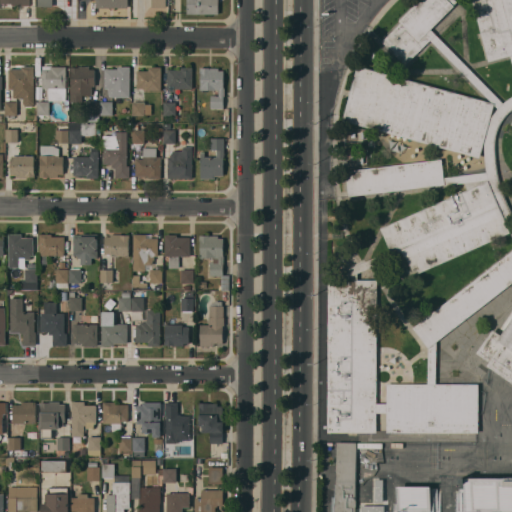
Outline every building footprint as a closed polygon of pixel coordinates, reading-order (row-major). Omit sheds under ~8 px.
[(218,0),(219,13),(187,13),(187,0),(218,0)] [(405,65),(381,41),(400,21),(399,20),(419,0),(449,0),(454,5),(430,29),(436,34),(430,40),(405,65)] [(488,61),(472,0),(511,0),(511,54),(510,55),(488,61)] [(444,176),(486,171),(485,164),(484,154),(484,142),(490,118),(494,112),(498,108),(494,104),(495,103),(492,102),(430,40),(436,34),(503,102),(507,99),(511,95),(511,62),(510,55),(511,54),(511,110),(511,111),(505,116),(500,124),(497,131),(496,137),(495,143),(496,158),(497,165),(498,173),(500,180),(502,187),(505,197),(509,207),(511,212),(511,235),(510,232),(488,180),(488,179),(445,184),(444,176)] [(495,103),(494,104),(490,118),(484,142),(480,158),(342,120),(357,65),(492,102),(495,103)] [(34,105),(32,105),(32,106),(25,106),(25,103),(23,103),(23,97),(13,97),(13,88),(9,88),(9,68),(22,68),(22,66),(34,66),(34,105)] [(48,100),(49,87),(42,87),(42,76),(42,68),(50,68),(50,66),(66,66),(66,100),(48,100)] [(82,95),(82,102),(70,102),(70,87),(71,87),(71,69),(70,69),(70,67),(80,67),(80,66),(89,66),(89,68),(95,68),(95,86),(92,86),(92,95),(82,95)] [(105,88),(105,68),(118,68),(118,66),(130,66),(130,96),(109,96),(108,88),(105,88)] [(161,90),(145,90),(145,89),(143,89),(143,88),(137,88),(137,70),(148,70),(148,66),(161,66),(161,90)] [(192,88),(174,88),(174,86),(167,86),(167,69),(179,69),(179,66),(193,66),(192,88)] [(211,108),(210,94),(218,94),(218,89),(216,89),(200,89),(200,86),(201,86),(201,73),(200,73),(200,67),(209,67),(218,67),(218,70),(224,70),(224,86),(224,96),(224,108),(211,108)] [(5,101),(17,101),(17,115),(14,115),(14,117),(11,117),(11,115),(9,115),(9,116),(6,116),(6,115),(5,115),(5,101)] [(37,114),(37,101),(50,101),(50,114),(37,114)] [(100,101),(113,101),(113,115),(100,115),(100,102),(100,101)] [(133,101),(145,101),(145,103),(151,103),(151,114),(145,114),(145,115),(133,115),(133,101)] [(165,115),(165,101),(176,101),(176,115),(165,115)] [(87,102),(100,102),(100,115),(99,115),(99,121),(96,121),(87,122),(87,102)] [(96,121),(96,122),(100,122),(100,132),(96,132),(96,133),(92,135),(84,135),(82,133),(82,143),(70,143),(70,142),(70,124),(70,122),(87,122),(96,121)] [(124,126),(128,122),(132,126),(128,130),(124,126)] [(70,142),(56,142),(56,124),(70,124),(70,142)] [(5,141),(5,128),(18,128),(18,141),(5,141)] [(145,129),(144,143),(132,143),(132,129),(145,129)] [(165,143),(165,129),(176,129),(176,143),(165,143)] [(115,177),(115,167),(111,167),(111,164),(103,164),(103,135),(116,135),(116,131),(127,131),(127,165),(130,165),(129,177),(115,177)] [(224,157),(223,157),(223,175),(215,175),(215,178),(201,178),(201,151),(205,151),(205,156),(217,156),(217,149),(210,149),(210,137),(224,137),(224,157)] [(59,155),(63,155),(64,173),(58,174),(58,176),(40,177),(40,171),(41,171),(40,157),(40,154),(41,154),(40,145),(53,145),(59,147),(59,155)] [(183,150),(183,146),(192,146),(192,177),(168,177),(168,156),(170,156),(170,155),(173,150),(183,150)] [(87,177),(87,175),(74,175),(73,156),(90,156),(90,151),(91,151),(91,147),(98,147),(99,177),(87,177)] [(161,178),(148,178),(148,175),(135,175),(136,158),(143,158),(143,147),(157,147),(157,156),(161,156),(161,178)] [(33,155),(34,155),(34,172),(35,172),(35,176),(27,176),(27,177),(16,177),(16,174),(10,174),(10,158),(11,158),(11,155),(33,155)] [(348,196),(345,170),(442,158),(444,176),(445,184),(348,196)] [(403,279),(393,257),(390,250),(380,228),(488,180),(510,232),(403,279)] [(25,267),(9,267),(9,233),(22,233),(22,237),(33,237),(34,255),(31,255),(31,258),(25,259),(25,267)] [(40,233),(52,233),(52,236),(65,236),(65,253),(64,253),(64,255),(47,255),(47,263),(40,263),(40,255),(40,233)] [(92,257),(92,264),(80,264),(80,258),(78,258),(78,255),(74,255),(74,234),(82,234),(82,233),(98,234),(98,257),(92,257)] [(111,255),(111,253),(105,253),(105,236),(110,236),(110,233),(120,233),(120,234),(129,234),(129,255),(111,255)] [(134,270),(134,233),(157,233),(157,237),(158,237),(158,255),(155,255),(155,259),(153,259),(153,264),(152,264),(152,269),(163,269),(163,282),(150,282),(150,269),(146,269),(146,270),(134,270)] [(165,234),(177,234),(177,236),(190,236),(191,255),(179,256),(179,267),(169,267),(169,255),(165,255),(165,234)] [(221,289),(222,275),(210,275),(210,262),(213,262),(213,257),(200,257),(200,253),(200,240),(200,239),(200,234),(218,235),(218,237),(223,238),(223,254),(224,254),(224,264),(223,264),(223,274),(228,274),(229,275),(229,287),(228,289),(221,289)] [(428,347),(413,327),(511,249),(511,281),(436,341),(428,347)] [(358,272),(358,279),(348,279),(348,268),(390,250),(393,257),(358,272)] [(25,268),(27,268),(27,267),(36,267),(36,269),(37,268),(38,289),(21,289),(21,282),(22,282),(22,279),(25,279),(25,268)] [(69,282),(69,287),(57,287),(57,282),(56,282),(56,268),(69,268),(69,282)] [(69,268),(80,268),(80,269),(88,269),(88,281),(80,281),(80,282),(69,282),(69,268)] [(113,282),(102,282),(102,269),(113,269),(113,282)] [(181,283),(181,269),(194,269),(194,282),(181,283)] [(140,274),(140,282),(147,282),(147,288),(133,288),(133,274),(140,274)] [(387,412),(377,412),(377,432),(327,431),(329,279),(348,279),(358,279),(377,279),(376,402),(387,402),(387,383),(428,383),(436,383),(479,383),(478,432),(387,431),(387,412)] [(71,311),(70,291),(75,291),(75,296),(82,296),(82,310),(71,311)] [(131,310),(119,310),(119,296),(122,296),(122,291),(131,291),(130,296),(132,296),(131,310)] [(144,297),(144,309),(147,309),(161,309),(160,345),(148,345),(148,341),(136,341),(136,323),(140,323),(140,321),(142,321),(142,320),(133,320),(131,320),(131,310),(132,296),(144,297)] [(35,331),(36,331),(36,344),(23,344),(23,332),(20,332),(20,331),(11,331),(11,297),(23,297),(23,311),(35,311),(35,331)] [(111,309),(105,304),(111,297),(116,302),(111,309)] [(181,310),(181,297),(194,297),(194,310),(181,310)] [(65,332),(67,332),(67,344),(53,344),(53,334),(49,334),(49,331),(41,331),(41,312),(44,312),(44,300),(58,300),(58,312),(65,312),(65,332)] [(224,316),(224,324),(223,324),(223,342),(214,342),(214,345),(200,345),(200,323),(209,324),(209,316),(209,305),(210,305),(210,303),(212,302),(215,302),(215,300),(222,300),(222,305),(224,305),(224,316)] [(127,343),(114,342),(114,345),(101,345),(102,310),(115,311),(115,323),(128,323),(127,343)] [(511,382),(487,365),(490,361),(476,352),(493,328),(501,334),(511,318),(511,382)] [(98,323),(98,345),(82,345),(82,342),(74,342),(74,323),(98,323)] [(183,324),(183,326),(189,326),(189,343),(184,343),(184,345),(173,345),(165,344),(165,341),(165,323),(183,324)] [(428,383),(428,347),(436,341),(436,383),(428,383)] [(210,443),(210,431),(202,431),(202,425),(199,425),(199,403),(198,403),(198,400),(200,400),(200,402),(208,402),(218,402),(218,405),(223,405),(223,421),(224,421),(224,432),(223,432),(223,443),(210,443)] [(36,422),(13,422),(13,404),(22,404),(22,401),(36,401),(36,422)] [(65,420),(63,420),(63,425),(60,425),(60,428),(52,428),(52,437),(41,437),(41,405),(41,401),(49,402),(49,401),(60,401),(60,403),(65,403),(65,420)] [(72,401),(85,401),(85,405),(96,404),(96,422),(95,422),(94,427),(86,427),(86,424),(84,424),(84,436),(72,436),(72,401)] [(103,401),(116,401),(116,403),(129,404),(128,421),(121,420),(121,430),(111,430),(112,423),(103,423),(103,401)] [(137,404),(142,404),(142,401),(161,401),(161,436),(153,436),(153,431),(143,431),(143,423),(137,423),(137,404)] [(166,435),(166,415),(165,415),(165,401),(178,401),(178,413),(181,413),(181,415),(190,415),(190,435),(166,435)] [(101,455),(88,454),(88,435),(101,436),(101,455)] [(21,449),(8,449),(8,436),(21,436),(21,449)] [(57,436),(69,436),(69,449),(57,449),(57,436)] [(120,450),(120,436),(133,436),(133,450),(120,450)] [(133,436),(145,436),(145,450),(133,450),(133,436)] [(154,437),(162,437),(162,443),(162,449),(154,449),(154,437)] [(355,499),(356,499),(356,506),(355,506),(355,511),(335,511),(337,441),(356,441),(355,499)] [(42,471),(42,459),(67,459),(67,471),(42,471)] [(133,498),(133,459),(156,459),(156,473),(141,473),(141,476),(141,486),(161,486),(161,502),(160,502),(160,511),(137,511),(137,509),(139,509),(139,498),(133,498)] [(87,466),(88,466),(88,461),(97,461),(97,466),(100,466),(100,479),(87,480),(87,466)] [(130,481),(130,508),(124,508),(124,509),(122,509),(122,511),(107,511),(107,493),(113,493),(113,481),(115,481),(115,477),(102,477),(102,463),(115,463),(115,474),(129,474),(129,481),(130,481)] [(209,483),(209,466),(223,466),(223,483),(209,483)] [(163,481),(163,467),(176,467),(176,482),(163,481)] [(511,511),(465,511),(465,482),(460,482),(460,477),(511,477),(511,511)] [(375,479),(383,479),(383,501),(375,501),(375,479)] [(431,510),(397,510),(398,485),(431,485),(431,510)] [(37,486),(37,496),(38,496),(38,510),(26,510),(26,511),(9,511),(9,486),(37,486)] [(42,511),(42,502),(45,502),(45,492),(48,492),(48,487),(68,487),(68,493),(69,493),(69,511),(42,511)] [(194,511),(194,497),(201,497),(201,489),(223,489),(223,505),(217,505),(217,506),(216,506),(216,511),(194,511)] [(167,511),(167,492),(190,492),(190,506),(183,506),(183,511),(167,511)] [(79,511),(72,511),(72,496),(78,496),(78,493),(88,493),(88,496),(95,496),(95,511),(79,511)]
